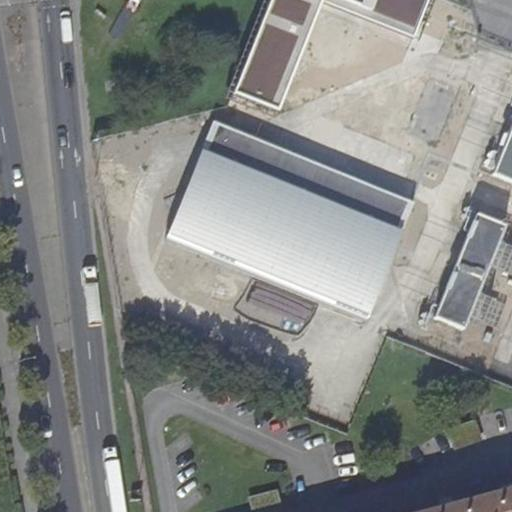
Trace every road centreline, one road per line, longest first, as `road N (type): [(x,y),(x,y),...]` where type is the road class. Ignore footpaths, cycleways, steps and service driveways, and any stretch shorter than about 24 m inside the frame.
road 1 (primary): [(110,511),(54,0)]
road 2 (primary): [(0,117),(67,511)]
road 3 (residential): [(329,511),(511,457)]
